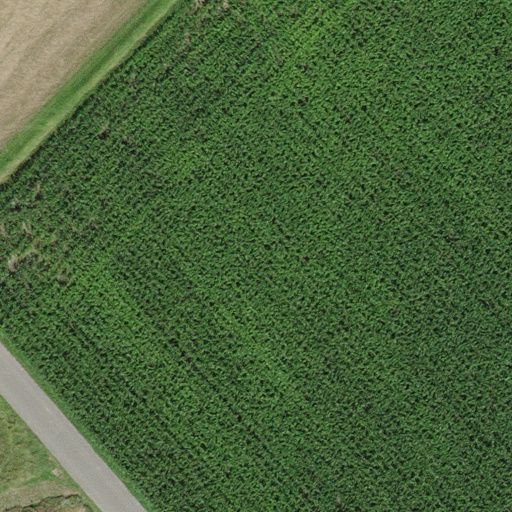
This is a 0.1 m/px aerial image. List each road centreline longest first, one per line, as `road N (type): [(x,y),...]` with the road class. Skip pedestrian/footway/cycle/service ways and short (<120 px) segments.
road 1 (track): [(0,170),(164,0)]
road 2 (track): [(0,371),(116,511)]
